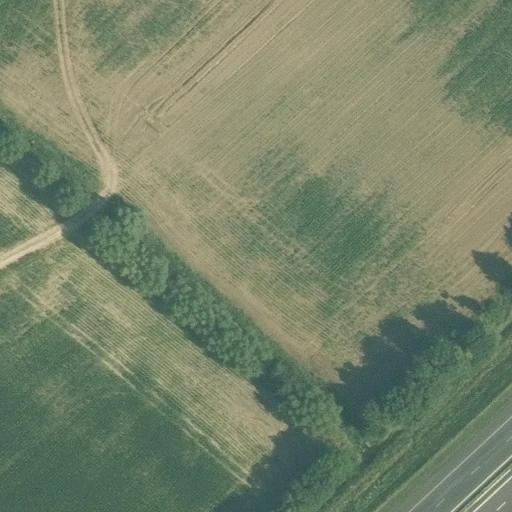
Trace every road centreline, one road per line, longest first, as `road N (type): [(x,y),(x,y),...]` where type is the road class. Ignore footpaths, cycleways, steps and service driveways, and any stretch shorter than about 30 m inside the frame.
road 1 (track): [(126,172),(73,0)]
road 2 (track): [(126,172),(82,217),(0,262)]
